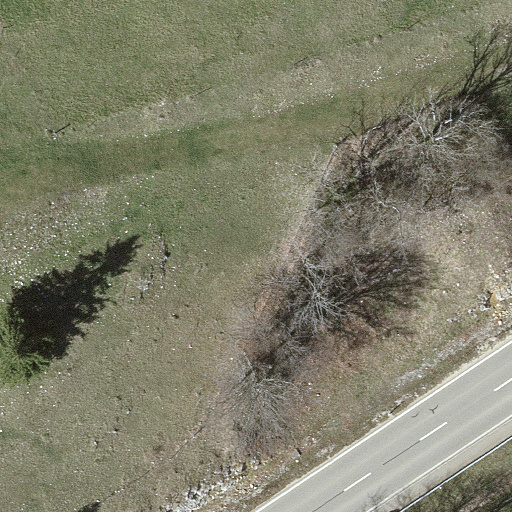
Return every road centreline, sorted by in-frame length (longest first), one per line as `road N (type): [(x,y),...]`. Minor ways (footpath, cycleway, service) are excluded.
road 1 (track): [(511,49),(238,118),(0,212)]
road 2 (primary): [(511,378),(307,511)]
